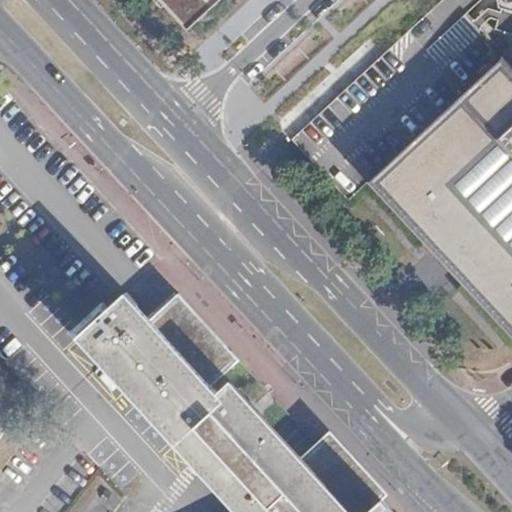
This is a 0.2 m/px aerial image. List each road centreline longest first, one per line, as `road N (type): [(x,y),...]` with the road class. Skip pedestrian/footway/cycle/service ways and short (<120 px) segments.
road 1 (secondary): [(0,29),(348,403)]
road 2 (secondary): [(471,433),(180,118)]
road 3 (residential): [(180,118),(307,0)]
road 4 (secondary): [(180,118),(69,0)]
road 5 (secondary): [(348,403),(459,511)]
road 6 (residential): [(348,403),(435,444),(471,433)]
